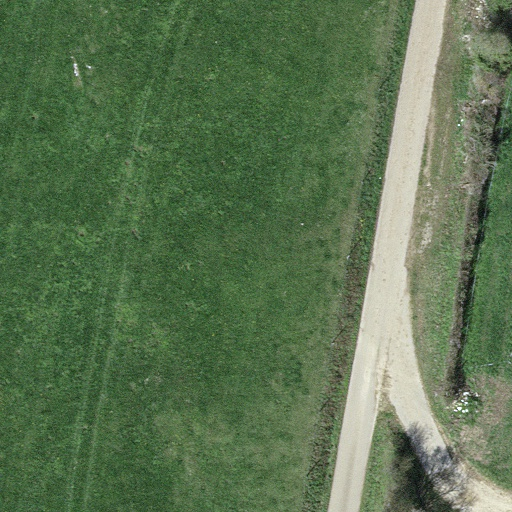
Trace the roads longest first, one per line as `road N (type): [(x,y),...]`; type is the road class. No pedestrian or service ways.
road 1 (track): [(348,511),(377,324),(446,0)]
road 2 (track): [(474,511),(438,486),(422,425),(438,196),(427,86)]
